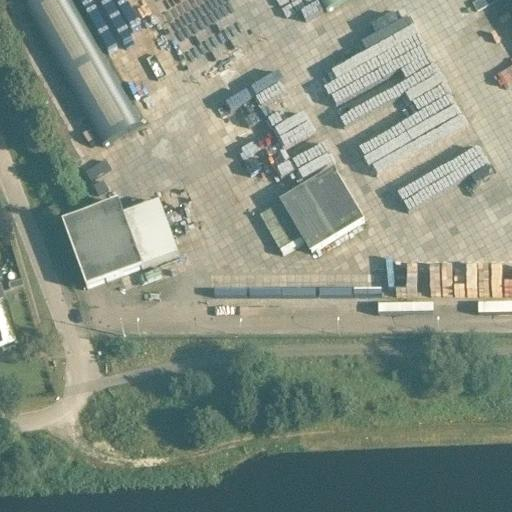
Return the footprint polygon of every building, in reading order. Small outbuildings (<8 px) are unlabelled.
[(69,0),(43,0),(25,11),(104,149),(142,127),(69,0)] [(317,0),(326,15),(352,0),(317,0)] [(415,51),(459,36),(452,16),(408,31),(415,51)] [(365,223),(334,171),(280,203),(310,256),(365,223)] [(78,219),(63,225),(85,284),(88,291),(144,271),(124,217),(119,204),(90,215),(78,219)] [(0,349),(16,345),(5,305),(4,305),(0,290),(0,349)]
